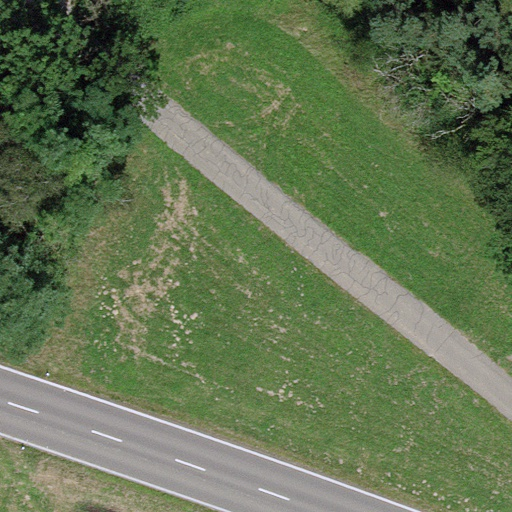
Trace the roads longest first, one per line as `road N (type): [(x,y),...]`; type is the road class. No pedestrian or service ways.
road 1 (track): [(36,5),(511,413)]
road 2 (primary): [(343,511),(0,396)]
